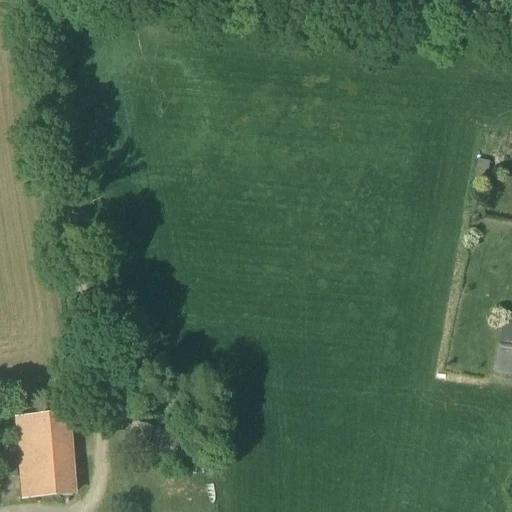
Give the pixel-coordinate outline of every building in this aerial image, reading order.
[(511,324),(502,323),(494,376),(511,378),(511,324)] [(113,393),(124,394),(124,374),(113,374),(113,393)] [(71,414),(14,419),(16,435),(72,430),(71,414)] [(195,439),(131,423),(128,435),(150,441),(152,434),(154,434),(150,450),(189,460),(195,439)] [(21,501),(77,496),(75,464),(19,469),(21,501)]
